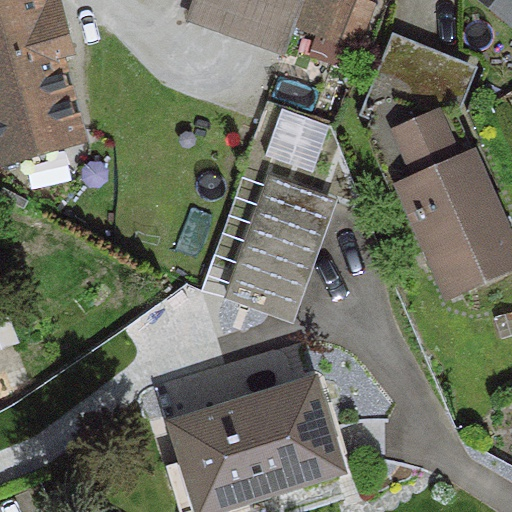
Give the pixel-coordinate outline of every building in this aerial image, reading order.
[(35,0),(0,0),(0,164),(11,162),(7,150),(72,132),(71,128),(70,129),(52,61),(56,60),(54,55),(64,52),(56,23),(42,27),(35,0)] [(280,49),(297,1),(292,0),(188,0),(183,15),(280,49)] [(350,0),(333,0),(320,37),(349,48),(365,5),(350,0)] [(511,0),(477,0),(511,30),(511,0)] [(425,257),(442,297),(511,266),(511,261),(457,134),(442,140),(436,127),(458,72),(384,42),(354,116),(390,131),(412,180),(397,186),(428,256),(425,257)] [(280,320),(322,202),(265,181),(222,299),(280,320)] [(155,324),(139,330),(149,358),(207,340),(198,310),(185,300),(156,309),(157,314),(156,314),(155,324)] [(174,511),(189,511),(331,469),(305,387),(171,428),(181,462),(161,468),(174,511)]
